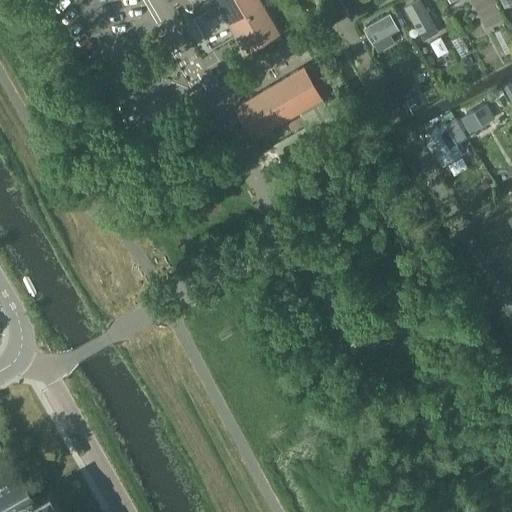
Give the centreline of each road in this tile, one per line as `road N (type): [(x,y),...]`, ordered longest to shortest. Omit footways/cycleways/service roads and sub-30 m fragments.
road 1 (residential): [(123,511),(44,372)]
road 2 (residential): [(44,372),(168,303)]
